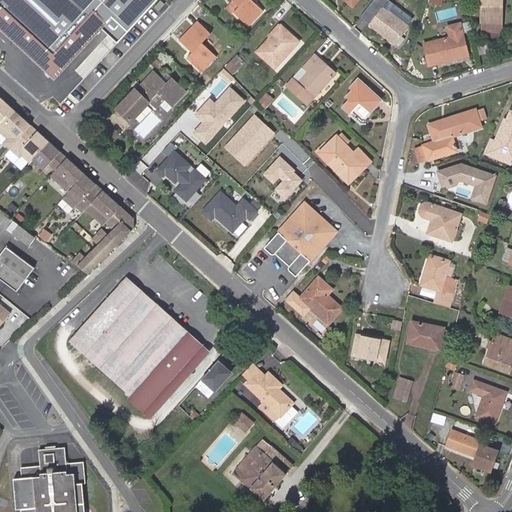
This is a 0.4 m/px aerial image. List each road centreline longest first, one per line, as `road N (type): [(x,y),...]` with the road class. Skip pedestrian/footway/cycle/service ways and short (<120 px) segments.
road 1 (tertiary): [(63,133),(481,508)]
road 2 (residential): [(411,105),(382,242),(383,290)]
road 3 (residential): [(189,0),(63,133)]
road 4 (residential): [(307,0),(398,81),(411,105)]
